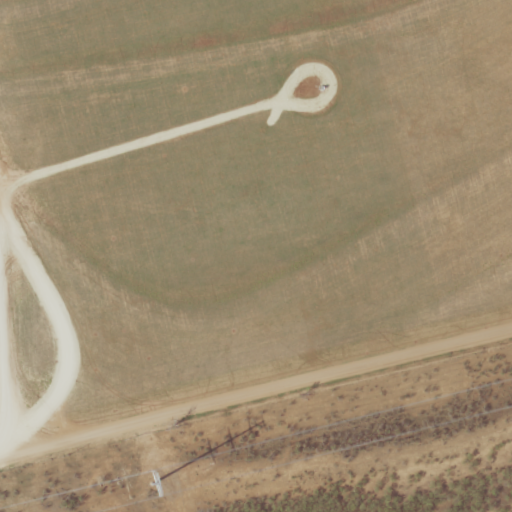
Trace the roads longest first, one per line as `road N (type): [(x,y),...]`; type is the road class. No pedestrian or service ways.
road 1 (residential): [(0,462),(280,401),(511,339)]
road 2 (residential): [(0,98),(326,50),(446,0)]
